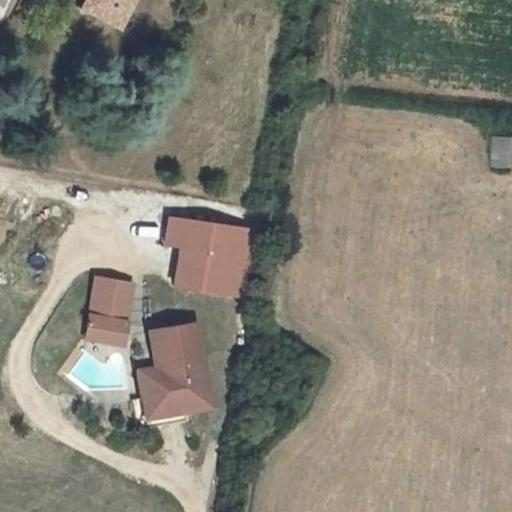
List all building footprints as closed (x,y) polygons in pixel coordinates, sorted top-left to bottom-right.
[(119,29),(125,19),(93,4),(95,0),(84,0),(81,8),(119,29)] [(95,0),(93,4),(125,19),(134,0),(95,0)] [(488,136),(487,168),(509,169),(510,137),(488,136)] [(251,230),(187,218),(183,243),(197,245),(190,285),(239,294),(251,230)] [(271,234),(251,230),(239,294),(259,298),(271,234)] [(130,316),(135,287),(101,281),(96,311),(130,316)] [(125,345),(129,324),(93,317),(89,337),(125,345)] [(134,401),(139,430),(190,422),(188,412),(212,409),(199,325),(152,332),(158,369),(140,372),(144,399),(134,401)]
